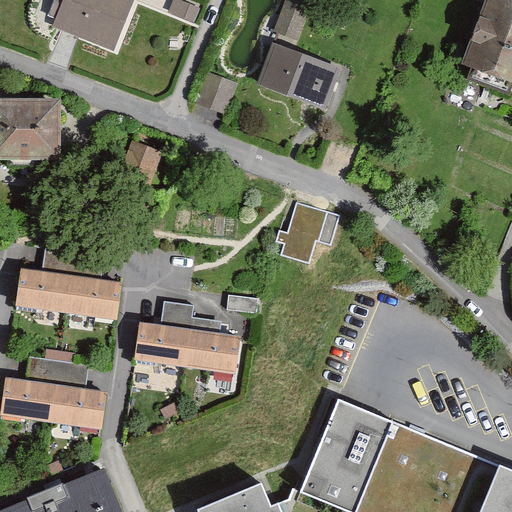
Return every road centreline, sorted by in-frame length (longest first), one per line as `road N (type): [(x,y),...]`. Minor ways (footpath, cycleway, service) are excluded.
road 1 (residential): [(511,335),(380,215),(317,180),(172,125)]
road 2 (residential): [(172,125),(0,61)]
road 3 (residential): [(172,125),(221,0)]
